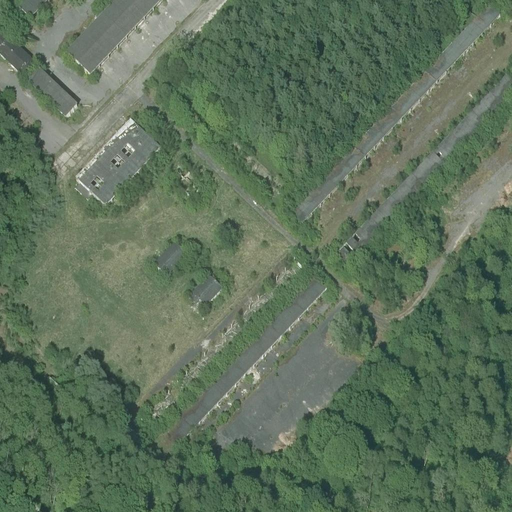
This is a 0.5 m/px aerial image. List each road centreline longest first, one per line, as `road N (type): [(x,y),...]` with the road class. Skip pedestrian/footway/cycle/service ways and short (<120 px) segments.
road 1 (track): [(133,89),(396,332)]
road 2 (track): [(511,42),(310,253)]
road 3 (track): [(220,0),(54,171)]
road 4 (track): [(511,207),(396,332)]
